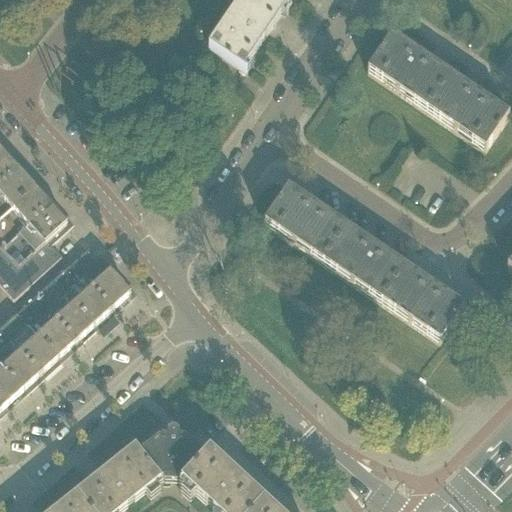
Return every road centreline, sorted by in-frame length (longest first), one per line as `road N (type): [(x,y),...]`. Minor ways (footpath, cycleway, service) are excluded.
road 1 (residential): [(269,132),(431,241),(456,238),(511,183)]
road 2 (tertiary): [(193,318),(394,511)]
road 3 (residential): [(0,495),(193,318)]
road 4 (tertiary): [(12,101),(167,276)]
road 5 (residential): [(167,276),(269,132)]
road 6 (residential): [(269,132),(359,0)]
road 7 (residential): [(12,101),(93,0)]
